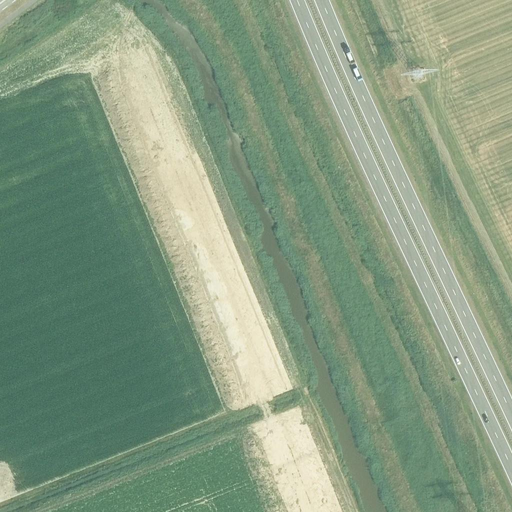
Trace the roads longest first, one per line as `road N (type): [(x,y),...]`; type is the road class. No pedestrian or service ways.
road 1 (trunk): [(297,0),(511,467)]
road 2 (trunk): [(511,414),(322,0)]
